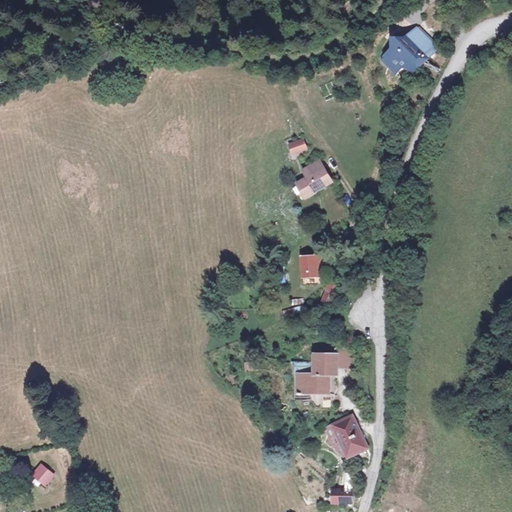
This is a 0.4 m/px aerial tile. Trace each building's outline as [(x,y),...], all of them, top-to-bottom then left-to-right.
[(438,50),(418,30),(408,40),(394,44),(393,58),(389,62),(395,68),(390,74),(395,79),(400,74),(409,69),(415,75),(438,50)] [(511,53),(511,45),(503,42),(495,63),(507,66),(511,53)] [(395,68),(389,62),(383,68),(390,74),(395,68)] [(318,141),(305,146),(308,154),(321,150),(318,141)] [(342,174),(335,162),(323,170),(327,177),(335,172),(338,177),(342,174)] [(338,177),(335,172),(327,177),(323,170),(318,172),(323,180),(312,185),(321,199),(347,183),(342,174),(338,177)] [(299,255),(301,279),(320,278),(318,254),(299,255)] [(343,279),(341,258),(321,260),(323,280),(338,279),(343,279)] [(338,287),(338,279),(323,280),(324,288),(338,287)] [(350,283),(346,292),(358,296),(361,287),(350,283)] [(354,299),(346,296),(343,304),(351,306),(354,299)] [(357,357),(349,357),(349,363),(328,362),(327,373),(328,381),(322,380),(322,373),(322,369),(306,369),(306,380),(311,381),(311,402),(341,401),(341,383),(348,383),(348,373),(357,373),(357,357)] [(245,371),(256,371),(255,361),(244,362),(245,371)] [(341,451),(347,447),(352,457),(352,458),(369,450),(362,434),(354,419),(338,427),(342,436),(332,441),(341,451)] [(352,457),(347,447),(341,451),(349,459),(352,457)] [(10,464),(1,466),(3,473),(12,471),(10,464)] [(64,473),(57,466),(48,476),(55,482),(64,473)] [(343,492),(343,496),(342,505),(354,506),(356,493),(343,492)]
